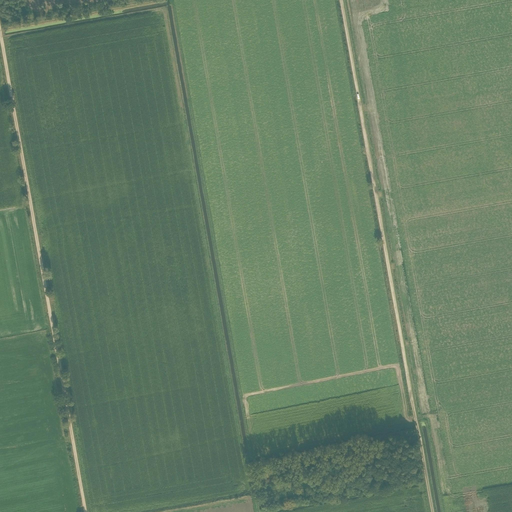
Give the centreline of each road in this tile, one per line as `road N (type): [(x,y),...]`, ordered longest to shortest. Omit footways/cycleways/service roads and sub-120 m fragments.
road 1 (track): [(431,511),(341,0)]
road 2 (track): [(85,511),(0,31)]
